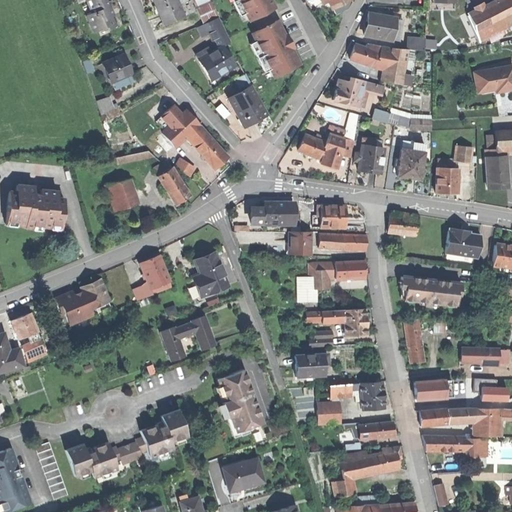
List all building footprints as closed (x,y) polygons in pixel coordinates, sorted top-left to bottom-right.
[(105,0),(85,0),(92,15),(87,17),(93,33),(106,27),(108,30),(118,26),(113,15),(112,16),(107,5),(105,0)] [(152,0),(158,13),(163,27),(183,19),(178,6),(175,0),(152,0)] [(208,0),(191,0),(198,16),(212,10),(208,0)] [(236,0),(243,13),(245,12),(251,23),(258,19),(264,31),(259,34),(264,44),(262,45),(274,67),(276,66),(281,76),(292,71),(305,64),(297,50),(299,50),(298,49),(294,51),(291,45),(295,43),(291,36),(290,36),(283,21),(273,27),(267,15),(275,11),(269,0),(236,0)] [(326,0),(326,1),(328,4),(335,17),(349,0),(326,0)] [(511,24),(511,4),(510,0),(498,0),(467,16),(478,39),(479,41),(511,25),(511,24)] [(216,19),(212,10),(198,16),(202,25),(216,19)] [(366,25),(364,36),(392,41),(392,38),(395,23),(396,18),(368,14),(366,25)] [(209,33),(218,50),(221,48),(228,44),(217,20),(206,25),(209,33)] [(403,24),(395,23),(392,38),(400,40),(403,24)] [(200,37),(209,33),(206,25),(196,29),(200,37)] [(413,38),(412,50),(415,50),(424,51),(425,40),(413,38)] [(350,59),(374,67),(381,47),(367,45),(366,48),(355,45),(353,52),(350,59)] [(392,49),(381,47),(374,67),(384,70),(386,62),(389,62),(392,49)] [(203,70),(209,81),(233,67),(221,48),(218,50),(209,55),(207,57),(204,51),(195,57),(203,70)] [(392,48),(392,49),(389,62),(404,65),(405,59),(406,49),(392,48)] [(412,50),(406,49),(405,59),(413,60),(415,50),(412,50)] [(122,56),(101,65),(110,84),(112,83),(129,76),(130,75),(126,65),(122,56)] [(89,61),(82,63),(86,75),(93,73),(89,61)] [(401,85),(404,65),(389,62),(386,62),(384,70),(382,82),(401,85)] [(411,86),(414,67),(404,65),(401,85),(411,86)] [(511,65),(476,72),(478,84),(482,83),(484,92),(495,90),(499,89),(500,92),(509,90),(511,89),(511,65)] [(477,93),(484,92),(482,83),(478,84),(476,72),(473,72),(477,93)] [(242,87),(251,82),(245,73),(236,78),(242,87)] [(132,84),(129,76),(112,83),(115,91),(132,84)] [(333,100),(357,106),(357,105),(360,94),(362,86),(364,81),(349,77),(348,82),(338,79),(335,90),(333,100)] [(371,83),(364,81),(362,86),(366,87),(365,90),(369,91),(371,83)] [(384,86),(371,83),(369,91),(382,95),(384,86)] [(241,95),(228,102),(234,113),(238,120),(241,119),(245,127),(265,117),(249,88),(240,93),(241,95)] [(226,98),(228,102),(241,95),(240,93),(238,91),(226,98)] [(365,95),(363,95),(360,94),(357,105),(363,106),(365,95)] [(109,99),(96,103),(100,116),(113,112),(109,99)] [(160,118),(169,128),(181,117),(172,108),(160,118)] [(379,121),(387,123),(389,113),(375,109),(372,119),(374,120),(379,121)] [(348,112),(344,139),(354,140),(358,115),(348,112)] [(193,131),(197,127),(185,113),(181,117),(169,128),(161,135),(173,148),(184,138),(193,131)] [(396,115),(389,113),(387,123),(394,125),(396,115)] [(410,119),(396,115),(394,125),(394,126),(409,130),(410,119)] [(431,120),(410,119),(409,130),(430,131),(431,120)] [(205,136),(197,127),(193,131),(194,132),(200,135),(203,138),(205,136)] [(493,135),(494,149),(503,148),(511,147),(511,129),(493,131),(493,135)] [(184,138),(192,147),(203,138),(200,135),(194,132),(193,131),(184,138)] [(324,133),(323,137),(321,142),(325,143),(320,156),(324,157),(326,153),(340,157),(344,139),(324,133)] [(167,154),(173,148),(161,135),(155,141),(167,154)] [(301,143),(298,151),(319,159),(320,156),(325,143),(321,142),(315,140),(304,135),(301,143)] [(485,135),(486,149),(494,149),(493,135),(485,135)] [(192,147),(213,170),(220,164),(226,159),(205,136),(203,138),(192,147)] [(354,140),(344,139),(340,157),(352,157),(354,140)] [(407,178),(419,180),(424,145),(413,144),(412,151),(401,150),(400,159),(398,159),(397,167),(398,167),(397,177),(407,178)] [(373,147),(361,145),(360,154),(358,154),(357,161),(359,161),(358,171),(367,172),(380,174),(383,148),(373,147)] [(456,145),(454,160),(456,161),(462,161),(464,146),(456,145)] [(472,147),(464,146),(462,161),(470,162),(471,152),(472,147)] [(486,149),(487,157),(503,156),(503,148),(494,149),(486,149)] [(115,160),(117,166),(148,159),(147,153),(115,160)] [(336,169),(340,157),(326,153),(324,157),(320,156),(319,159),(322,159),(320,164),(336,169)] [(487,157),(485,157),(487,188),(498,187),(507,186),(505,156),(503,156),(487,157)] [(173,168),(187,177),(192,170),(179,160),(173,168)] [(438,160),(438,168),(456,169),(456,161),(454,160),(438,160)] [(152,170),(157,177),(170,169),(165,162),(152,170)] [(447,194),(457,194),(458,169),(456,169),(438,168),(436,168),(435,193),(447,194)] [(157,177),(156,178),(174,207),(181,202),(188,198),(170,169),(157,177)] [(128,181),(118,183),(120,189),(130,186),(128,181)] [(106,186),(114,212),(126,209),(120,189),(118,183),(106,186)] [(6,194),(3,224),(22,226),(22,228),(30,229),(38,230),(39,227),(59,229),(61,203),(54,202),(55,193),(38,191),(37,194),(31,193),(32,188),(14,186),(14,195),(6,194)] [(136,205),(130,186),(120,189),(126,209),(136,205)] [(251,223),(292,223),(293,209),(293,202),(282,202),(282,204),(276,204),(276,202),(264,202),(264,206),(264,212),(251,212),(251,223)] [(320,226),(345,226),(345,205),(332,205),(322,205),(320,205),(320,214),(320,226)] [(387,231),(416,235),(418,214),(410,213),(402,212),(402,216),(389,215),(387,231)] [(460,229),(448,228),(447,231),(446,231),(445,242),(444,253),(477,256),(479,234),(467,233),(460,232),(460,229)] [(299,231),(288,231),(288,242),(291,242),(291,253),(310,253),(310,245),(310,231),(304,231),(299,231)] [(318,247),(333,247),(334,233),(318,232),(318,247)] [(366,234),(334,233),(333,247),(365,249),(365,241),(366,234)] [(511,244),(507,244),(494,242),(492,265),(511,267),(511,244)] [(205,296),(226,287),(214,256),(203,261),(193,264),(197,275),(200,283),(205,296)] [(149,261),(141,264),(145,275),(146,278),(147,280),(164,274),(158,257),(149,261)] [(335,277),(335,278),(364,276),(363,268),(363,260),(334,261),(334,270),(335,277)] [(307,263),(307,270),(326,269),(326,271),(334,270),(334,261),(311,262),(307,263)] [(326,269),(307,270),(308,275),(308,288),(317,288),(327,287),(326,277),(326,271),(326,269)] [(168,282),(164,274),(147,280),(149,283),(151,289),(153,288),(168,282)] [(190,278),(194,286),(200,283),(197,275),(190,278)] [(318,301),(317,288),(308,288),(308,275),(296,276),(298,301),(318,301)] [(461,283),(401,276),(400,281),(400,287),(405,288),(404,299),(454,305),(456,294),(459,294),(461,283)] [(79,289),(80,292),(87,310),(106,302),(98,281),(79,289)] [(170,288),(168,282),(153,288),(155,294),(170,288)] [(155,301),(151,289),(149,283),(134,289),(140,307),(155,301)] [(199,298),(205,296),(200,283),(194,286),(199,298)] [(511,283),(503,312),(491,312),(490,319),(511,320),(511,283)] [(191,301),(199,298),(194,286),(186,288),(191,301)] [(52,299),(58,315),(62,313),(66,326),(90,317),(87,310),(80,292),(72,296),(70,292),(63,294),(52,299)] [(364,308),(344,309),(346,334),(366,333),(365,321),(364,308)] [(323,310),(323,311),(323,318),(336,317),(336,309),(323,310)] [(14,334),(17,340),(26,336),(30,345),(39,341),(28,314),(18,318),(10,322),(14,334)] [(159,333),(169,362),(183,357),(177,340),(193,334),(199,351),(213,346),(203,317),(189,322),(189,324),(181,327),(173,330),(173,328),(159,333)] [(418,319),(404,321),(410,362),(424,360),(418,319)] [(432,319),(432,330),(441,331),(449,331),(450,320),(432,319)] [(314,346),(332,345),(331,337),(313,338),(314,346)] [(0,372),(21,366),(17,350),(7,352),(4,342),(1,343),(0,340),(0,372)] [(45,354),(39,341),(30,345),(20,349),(26,362),(45,354)] [(478,348),(461,348),(461,361),(478,362),(478,348)] [(497,349),(478,348),(478,362),(487,362),(497,362),(497,349)] [(508,349),(497,349),(497,362),(507,362),(508,349)] [(323,354),(294,355),(295,376),(324,375),(323,364),(323,354)] [(231,412),(236,427),(262,418),(253,394),(252,394),(249,388),(251,387),(243,365),(217,374),(225,397),(221,398),(224,406),(227,413),(231,412)] [(444,392),(470,390),(470,380),(470,378),(453,378),(444,379),(444,392)] [(445,396),(444,392),(444,379),(414,381),(414,390),(415,398),(445,396)] [(470,406),(489,406),(489,398),(489,390),(489,379),(470,380),(470,390),(470,406)] [(489,379),(489,390),(504,391),(504,380),(489,379)] [(355,400),(361,400),(360,383),(360,382),(349,383),(349,394),(349,395),(355,395),(355,400)] [(381,382),(360,383),(361,400),(361,408),(383,407),(382,394),(381,382)] [(338,395),(349,394),(349,383),(329,384),(329,395),(338,395)] [(489,390),(489,398),(504,398),(504,391),(489,390)] [(489,406),(504,407),(504,398),(489,398),(489,406)] [(316,402),(316,410),(339,408),(338,400),(316,402)] [(139,427),(141,433),(145,444),(148,450),(171,442),(169,435),(185,429),(176,406),(160,412),(162,418),(150,423),(139,427)] [(447,423),(475,421),(475,407),(446,409),(447,423)] [(495,408),(475,407),(475,421),(475,427),(475,435),(495,436),(495,433),(496,433),(496,426),(495,426),(495,425),(495,418),(495,408)] [(317,425),(340,423),(339,408),(316,410),(317,425)] [(511,413),(511,408),(495,408),(495,418),(501,418),(511,418),(511,413)] [(420,425),(447,423),(446,409),(419,411),(420,425)] [(374,437),(394,435),(393,428),(392,420),(359,424),(358,424),(359,429),(360,437),(374,437)] [(135,435),(136,437),(139,447),(145,444),(141,433),(135,435)] [(425,450),(454,450),(454,443),(455,436),(421,435),(425,450)] [(136,437),(125,441),(130,456),(141,452),(139,447),(136,437)] [(463,470),(480,469),(479,453),(478,437),(462,438),(462,444),(462,450),(463,458),(463,470)] [(485,437),(478,437),(479,453),(486,452),(485,437)] [(64,446),(73,470),(89,464),(92,471),(115,462),(113,457),(109,445),(106,439),(92,444),(83,447),(81,440),(64,446)] [(35,446),(54,498),(68,493),(50,441),(35,446)] [(125,441),(116,444),(119,454),(121,459),(130,456),(125,441)] [(115,442),(109,445),(113,457),(119,454),(116,444),(115,442)] [(382,448),(382,452),(386,469),(399,467),(398,461),(397,458),(396,455),(400,454),(398,446),(382,448)] [(11,447),(0,450),(0,503),(3,511),(31,502),(21,474),(19,475),(17,468),(18,467),(11,447)] [(221,460),(221,463),(231,460),(231,462),(244,458),(244,456),(255,453),(254,450),(221,460)] [(382,452),(366,455),(369,473),(386,469),(382,452)] [(487,468),(486,452),(479,453),(480,469),(487,468)] [(221,463),(227,483),(242,479),(243,482),(262,477),(255,453),(244,456),(244,458),(231,462),(231,460),(221,463)] [(347,459),(338,461),(341,478),(350,477),(369,473),(366,455),(358,457),(347,459)] [(489,490),(489,509),(505,510),(505,475),(489,475),(489,490)] [(353,492),(350,477),(341,478),(332,480),(335,496),(350,493),(353,492)] [(433,485),(437,505),(445,503),(440,483),(433,485)] [(181,502),(183,511),(202,511),(198,497),(188,500),(181,502)] [(164,511),(161,501),(141,506),(143,511),(164,511)] [(294,511),(297,510),(294,501),(269,508),(270,511),(294,511)] [(377,505),(376,505),(376,511),(414,511),(414,510),(414,502),(377,505)] [(363,511),(376,511),(376,505),(377,505),(377,503),(363,504),(363,511)]
